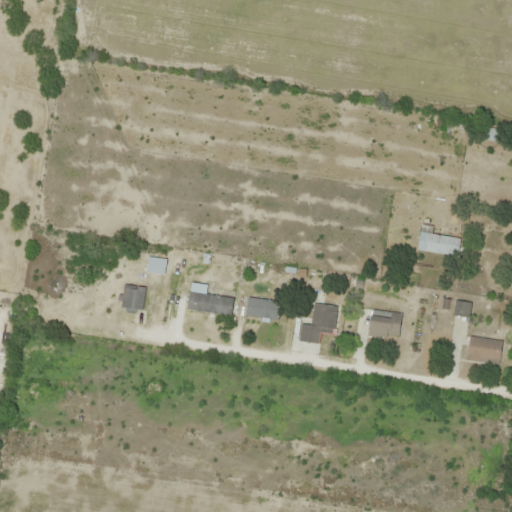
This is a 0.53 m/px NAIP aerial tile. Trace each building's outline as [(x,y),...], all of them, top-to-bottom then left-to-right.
[(502,131),(484,127),(481,139),(499,143),(502,131)] [(418,252),(457,257),(459,239),(420,234),(418,252)] [(164,275),(166,259),(147,257),(145,273),(164,275)] [(142,311),(145,290),(123,286),(120,308),(142,311)] [(246,316),(277,320),(279,302),(248,298),(246,316)] [(467,318),(469,303),(455,301),(453,316),(467,318)] [(336,306),(312,305),(311,320),(299,319),(298,343),(318,344),(319,333),(334,334),(336,306)] [(366,335),(397,340),(401,315),(370,310),(366,335)] [(499,364),(501,341),(468,337),(466,361),(499,364)]
